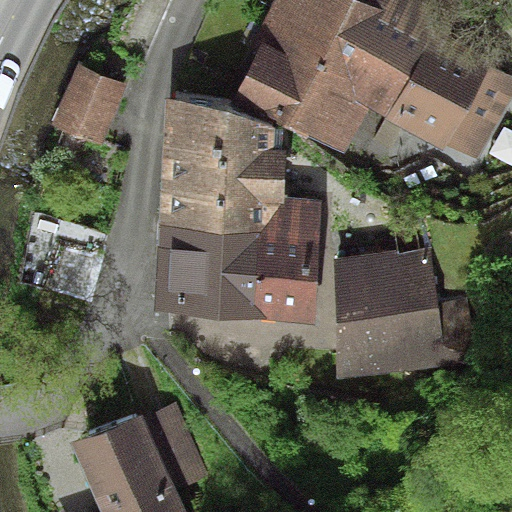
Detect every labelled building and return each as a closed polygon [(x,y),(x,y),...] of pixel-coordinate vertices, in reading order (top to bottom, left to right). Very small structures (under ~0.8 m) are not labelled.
[(464,1),(462,0),(278,0),(228,113),(283,128),(345,151),(369,104),(384,117),(443,150),(446,146),(476,158),(511,95),(511,73),(497,66),(501,59),(447,34),(464,1)] [(81,75),(60,127),(103,144),(124,92),(81,75)] [(166,97),(155,312),(315,324),(322,197),(286,196),(283,128),(228,113),(166,97)] [(398,251),(333,258),(342,377),(475,363),(468,298),(439,301),(436,275),(434,275),(431,249),(398,253),(398,251)] [(209,475),(176,402),(70,444),(101,511),(186,511),(176,490),(209,475)]
